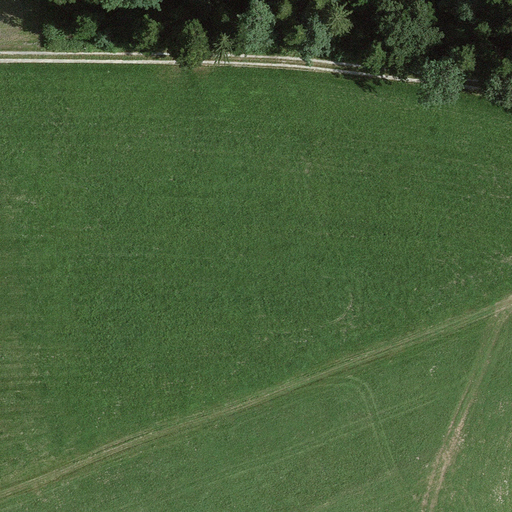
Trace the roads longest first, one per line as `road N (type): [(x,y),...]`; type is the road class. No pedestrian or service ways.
road 1 (track): [(0,510),(511,308)]
road 2 (track): [(0,65),(344,74),(511,95)]
